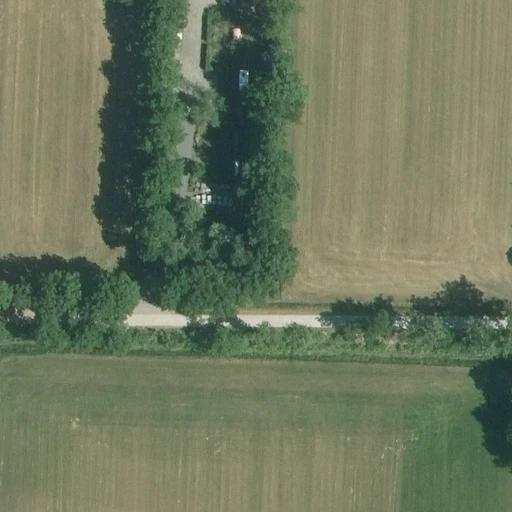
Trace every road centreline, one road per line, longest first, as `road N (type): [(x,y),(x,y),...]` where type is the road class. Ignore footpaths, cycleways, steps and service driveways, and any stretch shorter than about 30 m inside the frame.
road 1 (unclassified): [(123,320),(511,325)]
road 2 (track): [(0,316),(123,320)]
